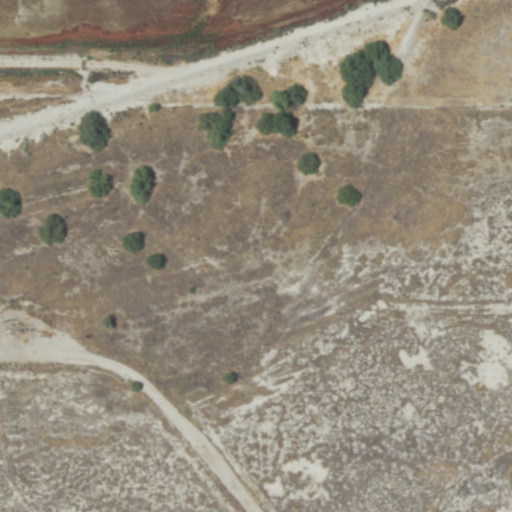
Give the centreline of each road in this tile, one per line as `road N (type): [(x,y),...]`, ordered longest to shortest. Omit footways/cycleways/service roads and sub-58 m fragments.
road 1 (track): [(0,119),(372,0)]
road 2 (track): [(252,511),(134,378),(99,361),(0,354)]
